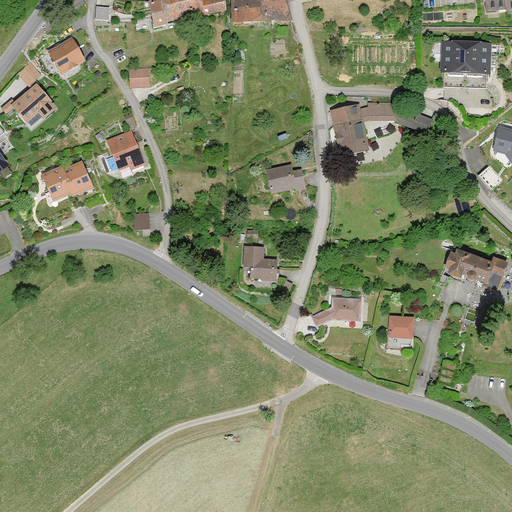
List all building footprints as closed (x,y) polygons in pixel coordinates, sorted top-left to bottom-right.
[(153,27),(188,18),(184,0),(155,0),(149,13),(153,27)] [(225,0),(214,0),(200,4),(198,0),(184,0),(188,18),(228,9),(225,0)] [(260,23),(258,0),(231,0),(232,24),(260,23)] [(285,0),(258,0),(260,23),(292,22),(285,0)] [(511,0),(483,0),(485,15),(511,12),(511,0)] [(95,20),(109,21),(109,8),(96,7),(95,20)] [(61,76),(85,62),(72,39),(48,53),(61,76)] [(488,44),(445,42),(444,75),(487,77),(488,44)] [(34,61),(19,70),(28,84),(42,76),(34,61)] [(129,88),(149,88),(148,67),(128,68),(129,88)] [(53,101),(37,83),(11,105),(27,123),(38,112),(44,118),(56,108),(51,102),(53,101)] [(359,105),(330,111),(339,156),(367,150),(359,105)] [(392,121),(428,136),(435,120),(399,105),(392,121)] [(511,163),(511,129),(498,127),(492,152),(504,155),(511,164),(511,163)] [(145,165),(130,130),(106,140),(121,175),(145,165)] [(10,167),(0,153),(0,177),(2,180),(10,173),(7,169),(10,167)] [(63,168),(71,193),(73,197),(93,188),(80,161),(63,168)] [(270,195),(306,188),(302,162),(265,169),(270,195)] [(54,202),(71,193),(63,168),(61,166),(41,175),(54,202)] [(149,221),(148,212),(133,214),(133,223),(149,221)] [(261,281),(277,281),(278,260),(261,260),(262,246),(244,246),(243,268),(251,268),(251,278),(261,278),(261,281)] [(497,292),(507,268),(496,264),(495,266),(470,257),(471,254),(457,249),(452,260),(448,258),(444,268),(450,270),(448,274),(461,279),(463,274),(468,276),(468,275),(469,273),(471,272),(473,272),(474,272),(476,273),(477,275),(477,276),(477,278),(476,279),(485,283),(483,287),(497,292)] [(476,279),(477,278),(477,276),(477,275),(476,273),(474,272),(473,272),(471,272),(469,273),(468,275),(468,276),(468,278),(469,280),(471,281),(473,281),(474,280),(476,279)] [(331,306),(311,316),(317,328),(332,320),(361,321),(361,298),(331,298),(331,306)] [(415,340),(415,316),(387,316),(387,339),(415,340)]
